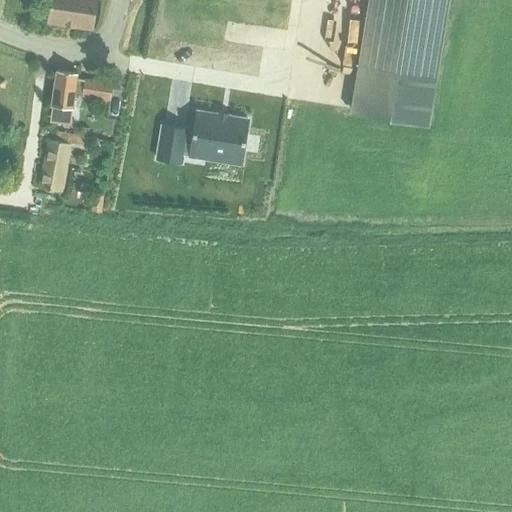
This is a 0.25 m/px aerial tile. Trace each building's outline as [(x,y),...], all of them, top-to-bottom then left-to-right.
[(50,0),(48,22),(90,27),(92,27),(93,24),(96,0),(50,0)] [(197,0),(196,10),(304,23),(307,0),(197,0)] [(369,0),(352,109),(431,122),(450,0),(369,0)] [(52,105),(50,118),(71,120),(73,108),(75,94),(102,99),(105,83),(77,78),(78,74),(57,71),(52,105)] [(160,141),(158,159),(173,161),(181,163),(181,162),(182,159),(183,155),(183,154),(192,156),(201,157),(202,157),(202,156),(202,152),(203,148),(203,147),(225,151),(239,153),(242,154),(241,158),(240,163),(240,164),(242,164),(243,153),(246,137),(249,119),(197,111),(195,123),(194,131),(194,132),(191,131),(187,130),(187,128),(174,126),(163,125),(160,141)] [(60,131),(58,141),(50,140),(40,187),(61,191),(70,144),(86,147),(88,137),(60,131)] [(279,164),(283,142),(256,138),(253,160),(279,164)] [(95,194),(92,212),(102,213),(105,195),(95,194)]
